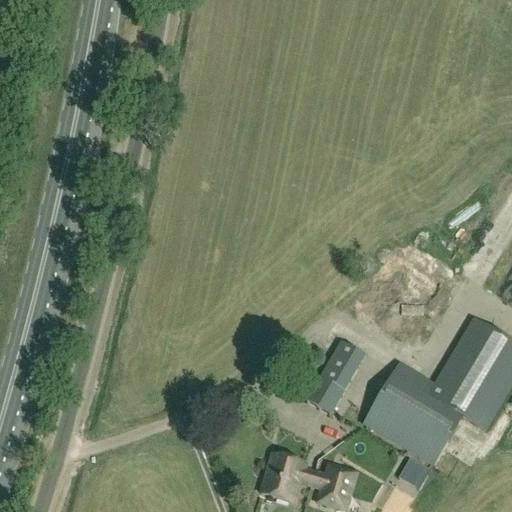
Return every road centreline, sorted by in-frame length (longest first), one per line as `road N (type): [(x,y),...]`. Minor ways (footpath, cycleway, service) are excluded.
road 1 (unclassified): [(44,511),(85,376),(144,120),(162,0)]
road 2 (primary): [(0,429),(99,0)]
